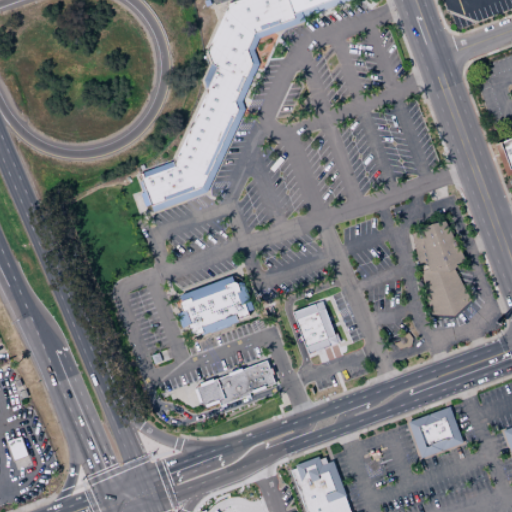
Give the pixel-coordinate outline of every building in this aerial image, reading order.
[(138,174),(173,161),(206,89),(203,80),(211,63),(206,50),(227,3),(235,0),(349,0),(303,17),(304,21),(280,29),(258,37),(253,50),(258,64),(241,101),(243,106),(244,109),(206,192),(153,212),(152,211),(145,192),(143,193),(139,182),(141,181),(138,174)] [(495,144),(511,137),(511,175),(507,177),(495,144)] [(431,315),(411,231),(445,219),(465,259),(455,270),(470,300),(455,317),(431,315)] [(180,296),(232,276),(235,282),(238,283),(244,281),(254,310),(248,312),(250,316),(238,321),(238,322),(204,335),(203,334),(192,338),(188,326),(182,328),(177,315),(183,312),(180,305),(182,302),(180,296)] [(299,361),(281,313),(284,312),(323,298),(333,324),(341,345),(301,360),(299,361)] [(195,388),(204,384),(203,383),(211,380),(211,381),(216,379),(219,377),(219,375),(227,372),(228,374),(230,373),(229,370),(238,367),(239,369),(242,368),(242,370),(267,360),(270,369),(272,368),(274,373),(272,374),(275,383),(266,386),(266,387),(252,393),(251,391),(249,392),(250,394),(220,405),(219,401),(207,406),(201,404),(200,400),(199,400),(196,394),(197,393),(195,388)] [(14,381),(16,380),(15,379),(18,378),(18,379),(19,379),(22,385),(17,387),(14,381)] [(18,392),(25,389),(27,396),(20,399),(18,392)] [(408,421),(450,406),(456,424),(463,442),(421,458),(415,439),(408,421)] [(511,454),(503,430),(511,426),(511,454)] [(5,441),(21,435),(28,456),(12,462),(5,441)] [(305,511),(290,470),(296,468),(295,465),(319,456),(320,459),(325,457),(328,463),(333,460),(346,496),(345,496),(351,511),(305,511)] [(280,511),(278,505),(276,506),(273,498),(275,497),(275,496),(272,497),(269,489),(278,486),(275,479),(281,477),(285,486),(286,486),(295,511),(280,511)]
